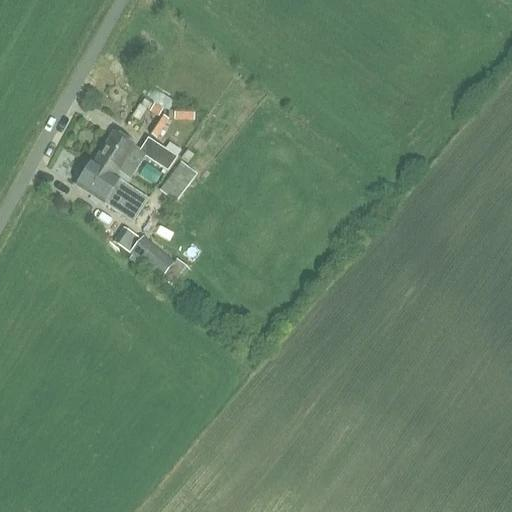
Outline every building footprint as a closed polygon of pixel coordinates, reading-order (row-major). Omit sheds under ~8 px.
[(162,94),(157,103),(172,112),(177,103),(162,94)] [(113,179),(117,172),(129,181),(145,156),(133,148),(133,147),(113,134),(93,166),(113,179)] [(162,150),(153,165),(166,174),(176,159),(164,151),(162,150)] [(158,191),(174,205),(197,176),(180,163),(158,191)] [(113,179),(93,166),(91,164),(76,188),(103,205),(132,223),(147,200),(113,179)] [(128,254),(160,281),(174,264),(142,238),(128,254)] [(167,280),(178,290),(193,274),(182,263),(167,280)]
